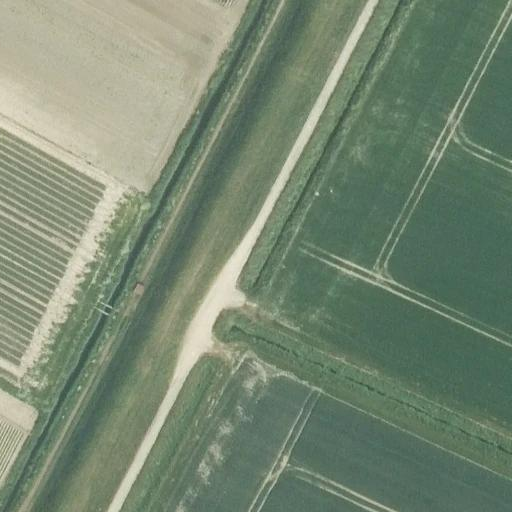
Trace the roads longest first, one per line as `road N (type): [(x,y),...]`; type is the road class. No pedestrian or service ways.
road 1 (unclassified): [(113,511),(375,0)]
road 2 (track): [(26,511),(283,0)]
